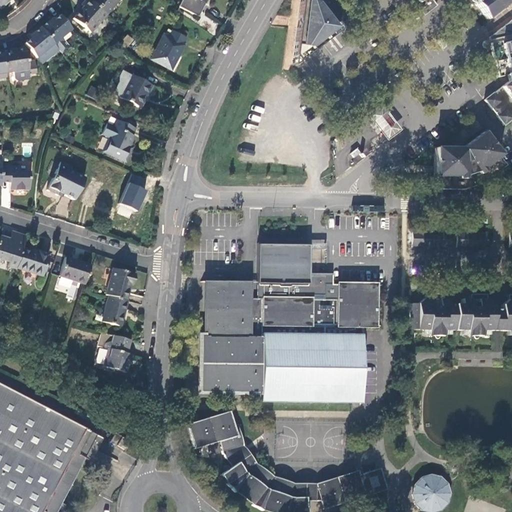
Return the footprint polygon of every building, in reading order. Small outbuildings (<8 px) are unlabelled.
[(105,14),(88,0),(85,0),(81,5),(84,7),(80,11),(79,10),(72,18),(89,33),(105,14)] [(88,0),(105,14),(117,0),(88,0)] [(206,0),(181,0),(178,6),(198,17),(206,0)] [(315,0),(300,0),(297,24),(292,60),(296,63),(339,30),(315,0)] [(416,0),(418,3),(415,5),(421,13),(428,8),(429,10),(436,5),(431,0),(416,0)] [(465,0),(470,6),(473,4),(486,19),(508,3),(505,0),(465,0)] [(50,18),(39,27),(55,47),(67,37),(65,35),(70,30),(58,15),(52,20),(50,18)] [(482,43),(485,56),(491,52),(497,77),(511,73),(511,19),(496,32),(482,43)] [(55,47),(39,27),(28,36),(30,39),(23,43),(36,59),(42,54),(44,56),(55,47)] [(167,38),(163,36),(150,60),(169,70),(185,38),(170,31),(167,38)] [(9,54),(2,56),(5,74),(12,73),(13,80),(15,82),(17,83),(24,82),(27,78),(26,74),(28,74),(24,49),(9,51),(9,54)] [(119,98),(137,108),(144,94),(146,95),(151,87),(131,76),(130,77),(122,72),(119,77),(119,83),(113,94),(119,98)] [(511,73),(497,77),(499,81),(500,88),(509,82),(511,81),(511,73)] [(500,88),(485,99),(503,124),(511,118),(511,81),(509,82),(500,88)] [(86,95),(96,99),(100,90),(90,86),(86,95)] [(380,104),(366,115),(386,140),(399,130),(380,104)] [(109,117),(101,136),(108,138),(102,152),(125,162),(130,152),(128,151),(134,137),(132,136),(135,128),(109,117)] [(456,147),(435,147),(434,189),(465,189),(483,183),(507,166),(483,132),(467,144),(463,144),(459,145),(456,147)] [(359,147),(349,153),(354,163),(364,157),(359,147)] [(59,162),(45,190),(56,195),(57,193),(73,200),(84,178),(69,170),(70,167),(59,162)] [(0,167),(0,182),(9,182),(9,190),(28,190),(27,171),(17,171),(17,167),(8,167),(8,164),(0,164),(0,167)] [(93,178),(81,201),(93,207),(94,204),(119,217),(127,200),(103,188),(105,183),(93,178)] [(448,232),(411,232),(411,246),(448,246),(448,232)] [(486,232),(456,232),(456,246),(485,247),(486,232)] [(25,237),(11,233),(9,240),(0,237),(0,258),(8,261),(7,265),(16,268),(21,249),(25,237)] [(375,326),(375,284),(331,284),(331,275),(327,275),(323,275),(323,276),(307,276),(307,245),(290,245),(269,246),(256,245),(257,299),(246,299),(246,282),(236,282),(205,282),(205,337),(199,337),(199,358),(201,358),(201,366),(199,366),(199,391),(229,391),(260,391),(259,398),(350,399),(359,399),(360,326),(375,326)] [(21,249),(16,268),(41,276),(48,255),(37,252),(36,254),(21,249)] [(64,258),(58,277),(83,285),(89,266),(64,258)] [(111,269),(104,295),(107,296),(125,301),(129,286),(130,286),(133,275),(111,269)] [(417,304),(409,304),(409,329),(427,330),(427,336),(443,336),(443,331),(465,331),(465,337),(481,337),(480,331),(493,331),(493,310),(493,305),(485,298),(485,295),(469,294),(469,299),(460,300),(460,304),(448,304),(448,299),(439,299),(439,294),(423,294),(423,298),(417,304)] [(500,305),(500,310),(500,331),(511,331),(511,337),(511,294),(507,295),(507,300),(500,305)] [(107,296),(101,322),(120,327),(127,301),(125,301),(107,296)] [(129,341),(99,333),(96,346),(107,349),(102,367),(126,373),(129,360),(130,360),(131,355),(126,354),(129,341)] [(57,511),(97,436),(0,385),(0,511),(57,511)] [(365,497),(358,475),(316,488),(313,488),(293,488),(271,481),(253,467),(239,448),(233,426),(228,412),(186,426),(193,449),(220,442),(223,451),(221,452),(225,460),(227,459),(232,467),(222,474),(227,483),(226,485),(235,493),(236,492),(252,504),(251,506),(262,511),(263,509),(271,511),(304,511),(305,501),(313,501),(320,502),(322,509),(365,497)] [(316,488),(358,475),(358,473),(357,471),(346,475),(316,484),(294,484),(273,477),(255,464),(243,446),(237,425),(234,425),(233,426),(239,448),(253,467),(271,481),(293,488),(313,488),(316,488)] [(115,434),(110,442),(116,445),(121,437),(115,434)] [(122,438),(117,446),(125,450),(130,442),(122,438)] [(379,469),(358,475),(365,497),(385,491),(379,469)] [(428,476),(418,479),(413,486),(410,495),(412,504),(419,510),(425,511),(433,511),(438,510),(444,503),(447,495),(444,485),(437,478),(428,476)]
